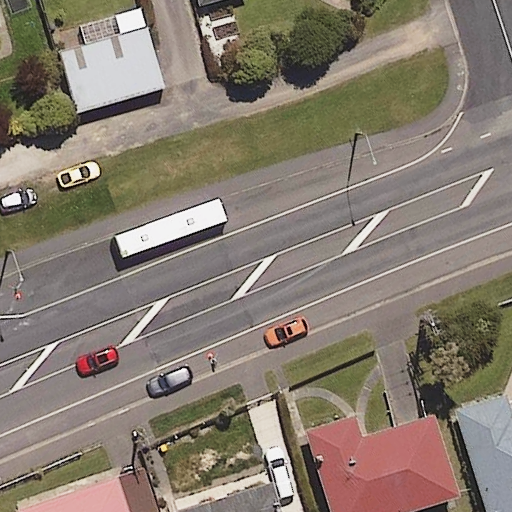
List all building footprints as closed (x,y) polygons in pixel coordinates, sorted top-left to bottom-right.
[(200,0),(203,9),(236,0),(200,0)] [(81,117),(167,93),(143,10),(87,26),(92,45),(63,53),(81,117)] [(511,511),(511,397),(511,398),(506,382),(452,398),(485,511),(511,511)] [(332,511),(359,511),(455,480),(428,399),(353,424),(346,404),(301,419),(332,511)] [(17,511),(128,511),(112,465),(13,499),(17,511)] [(281,511),(268,470),(171,499),(174,511),(281,511)]
